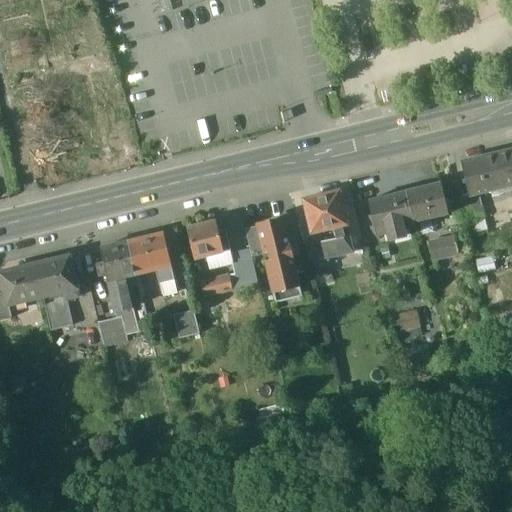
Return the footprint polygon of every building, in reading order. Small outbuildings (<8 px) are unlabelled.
[(511,150),(495,155),(504,190),(511,187),(511,150)] [(495,155),(462,163),(470,198),(479,196),(504,190),(495,155)] [(442,184),(406,192),(413,223),(449,215),(442,184)] [(340,192),(303,200),(311,233),(333,228),(348,225),(340,192)] [(406,192),(367,202),(375,237),(415,228),(413,223),(406,192)] [(470,198),(457,201),(460,214),(482,208),(479,196),(470,198)] [(482,208),(460,214),(463,225),(485,220),(482,208)] [(300,282),(283,219),(255,226),(263,253),(268,252),(270,260),(264,261),(272,290),(300,282)] [(216,222),(187,229),(195,260),(224,254),(216,222)] [(348,225),(333,228),(335,240),(321,243),(325,260),(354,253),(348,225)] [(263,253),(255,226),(244,229),(252,256),(263,253)] [(164,236),(128,244),(136,275),(157,270),(163,297),(178,293),(164,236)] [(454,238),(429,244),(432,260),(458,254),(454,238)] [(314,264),(321,262),(316,242),(309,244),(314,264)] [(128,244),(100,251),(104,265),(97,267),(100,277),(106,276),(115,313),(133,309),(128,288),(125,278),(136,275),(128,244)] [(68,257),(35,266),(43,299),(62,294),(64,301),(78,297),(75,284),(81,283),(78,270),(72,271),(68,257)] [(35,266),(0,276),(0,281),(4,296),(7,308),(43,299),(35,266)] [(136,275),(125,278),(128,288),(147,283),(136,275)] [(229,276),(200,283),(203,296),(233,289),(229,276)] [(300,282),(272,290),(276,303),(303,296),(300,282)] [(4,296),(0,296),(0,323),(10,321),(7,308),(4,296)] [(64,301),(61,302),(64,314),(85,309),(82,296),(78,297),(64,301)] [(195,311),(175,316),(181,339),(201,334),(195,311)] [(122,317),(101,322),(107,346),(128,341),(122,317)]
